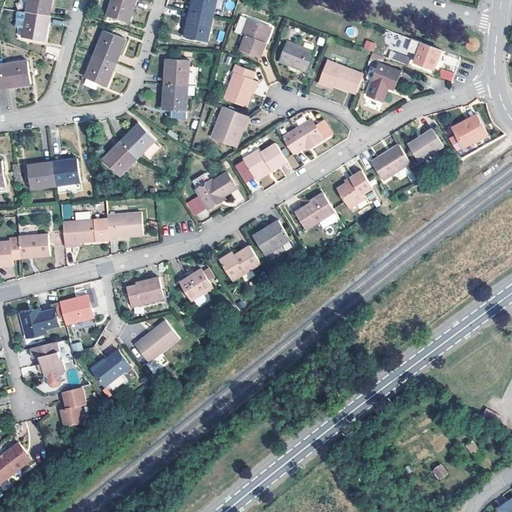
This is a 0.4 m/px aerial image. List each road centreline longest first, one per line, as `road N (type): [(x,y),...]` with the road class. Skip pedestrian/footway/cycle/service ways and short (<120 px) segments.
road 1 (tertiary): [(227,511),(511,292)]
road 2 (residential): [(366,136),(199,248),(101,272)]
road 3 (residential): [(47,116),(125,104),(159,0)]
road 4 (residential): [(495,82),(366,136)]
road 5 (residential): [(84,0),(47,116)]
